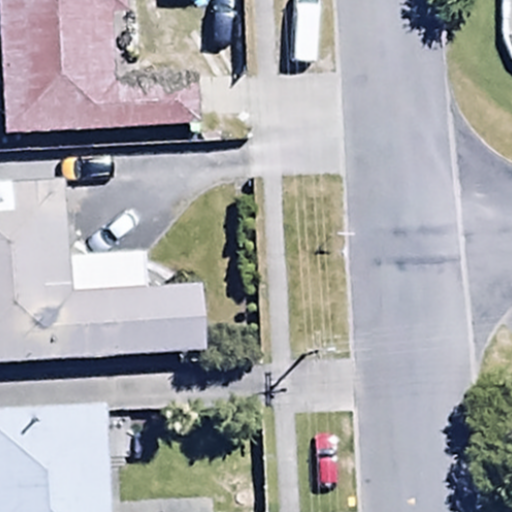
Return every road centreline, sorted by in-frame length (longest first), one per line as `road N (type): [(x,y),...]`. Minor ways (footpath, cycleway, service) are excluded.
road 1 (residential): [(416,511),(402,238)]
road 2 (residential): [(402,238),(389,0)]
